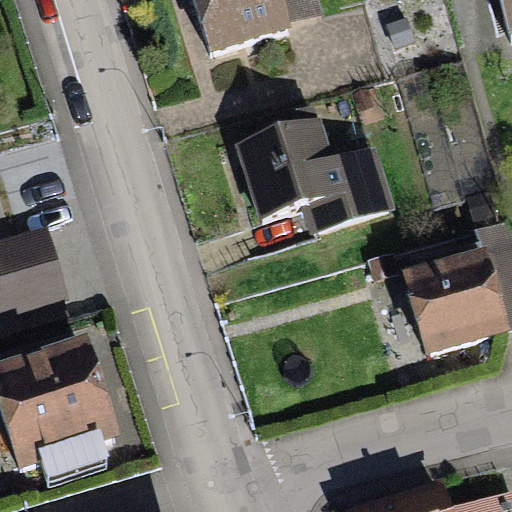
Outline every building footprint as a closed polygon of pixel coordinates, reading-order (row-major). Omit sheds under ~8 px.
[(182,0),(204,70),(290,44),(285,28),(319,17),(313,0),(182,0)] [(511,0),(502,0),(511,34),(511,0)] [(311,123),(230,152),(259,234),(340,204),(311,123)] [(511,338),(511,273),(500,226),(475,233),(482,262),(403,282),(423,361),(511,338)] [(119,444),(85,343),(0,371),(0,434),(15,480),(119,444)] [(444,511),(435,482),(345,510),(345,511),(505,511),(502,502),(468,511),(444,511)]
